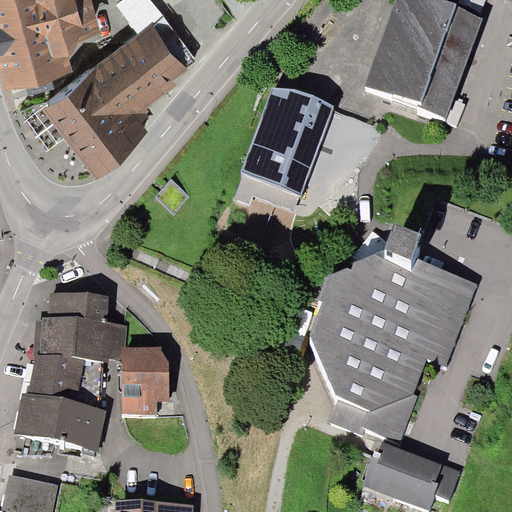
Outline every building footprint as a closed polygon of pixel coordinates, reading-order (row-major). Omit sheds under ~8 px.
[(0,0),(0,59),(7,85),(27,80),(29,90),(55,82),(52,73),(74,67),(67,44),(72,43),(77,35),(101,29),(93,0),(0,0)] [(162,15),(150,0),(123,0),(117,5),(138,34),(150,25),(162,15)] [(482,22),(421,0),(397,0),(366,87),(421,107),(419,112),(446,122),(482,22)] [(165,18),(152,27),(185,69),(196,60),(165,18)] [(138,34),(42,109),(95,176),(148,135),(138,122),(148,115),(144,110),(177,85),(174,82),(187,72),(185,69),(152,27),(150,25),(138,34)] [(293,92),(273,92),(242,175),(302,197),(333,109),(293,92)] [(395,232),(387,255),(354,270),(351,276),(348,274),(327,283),(318,307),(323,308),(310,343),(337,403),(328,424),(363,437),(365,431),(401,447),(418,397),(414,395),(427,360),(447,369),(479,287),(416,261),(422,244),(395,232)] [(51,294),(49,320),(107,326),(109,300),(51,294)] [(44,319),(42,359),(85,362),(110,365),(110,362),(122,363),(123,351),(125,351),(126,328),(107,326),(49,320),(44,319)] [(125,351),(123,351),(122,363),(123,416),(157,416),(157,403),(169,403),(169,366),(162,355),(162,350),(125,351)] [(42,359),(36,358),(28,396),(23,395),(14,436),(98,453),(106,412),(77,406),(85,362),(42,359)] [(445,469),(386,446),(382,457),(375,455),(362,488),(425,511),(429,511),(435,497),(449,502),(460,473),(445,467),(445,469)] [(10,476),(3,511),(8,511),(53,511),(59,487),(10,476)]
